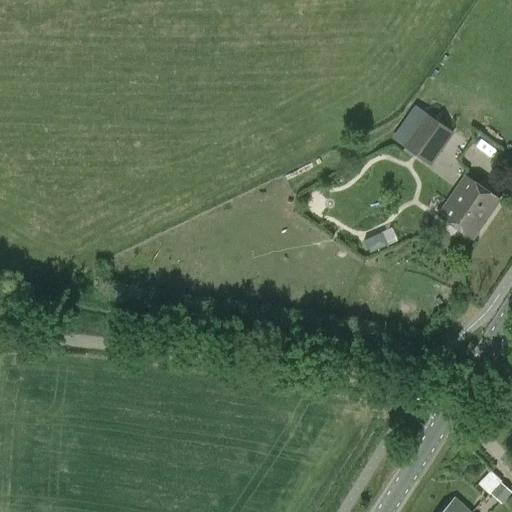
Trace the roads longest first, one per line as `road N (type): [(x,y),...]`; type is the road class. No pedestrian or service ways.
road 1 (unclassified): [(0,336),(92,341),(456,402)]
road 2 (tertiary): [(385,511),(456,402)]
